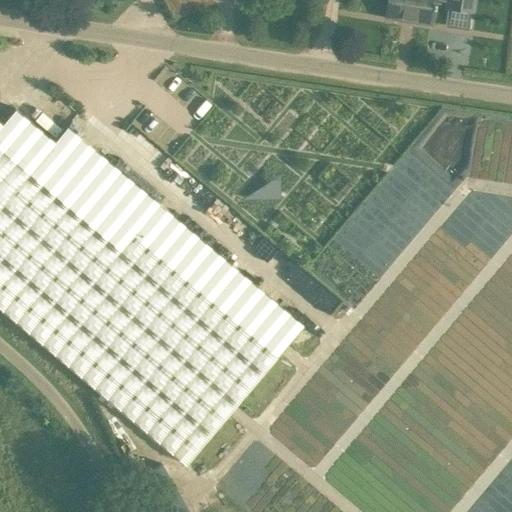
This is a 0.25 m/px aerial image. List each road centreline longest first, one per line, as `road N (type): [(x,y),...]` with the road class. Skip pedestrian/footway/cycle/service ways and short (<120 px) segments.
road 1 (unclassified): [(0,17),(511,94)]
road 2 (unclassified): [(124,511),(59,404),(0,344)]
